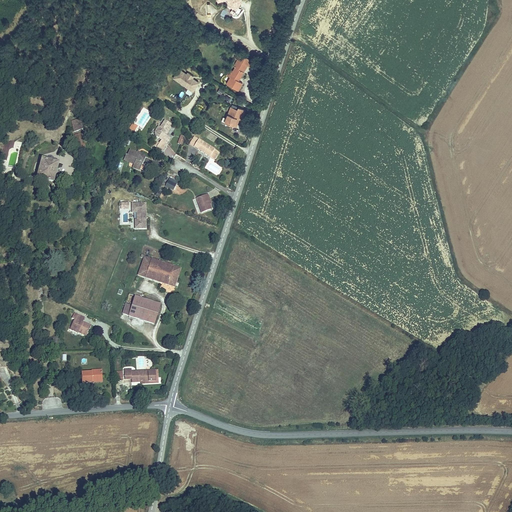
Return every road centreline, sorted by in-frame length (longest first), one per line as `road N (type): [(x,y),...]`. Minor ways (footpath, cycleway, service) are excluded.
road 1 (tertiary): [(169,406),(302,0)]
road 2 (tertiary): [(169,406),(248,433),(511,430)]
road 3 (unclassified): [(0,415),(169,406)]
